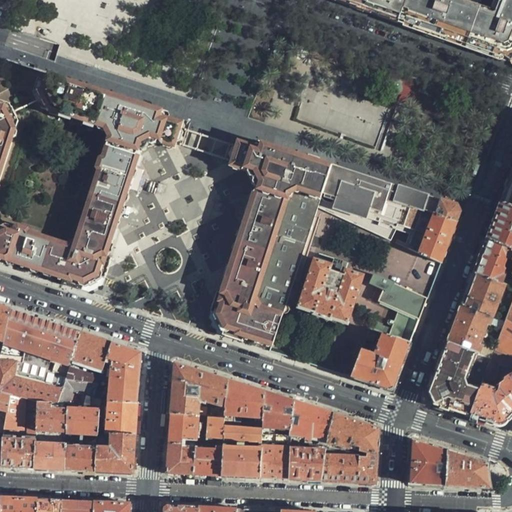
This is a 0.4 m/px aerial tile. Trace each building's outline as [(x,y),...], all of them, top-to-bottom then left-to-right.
[(331,0),(356,9),(397,24),(406,0),(331,0)] [(511,0),(406,0),(397,24),(433,36),(508,63),(511,60),(511,0)] [(42,40),(56,37),(53,21),(39,23),(42,40)] [(87,85),(11,60),(4,65),(0,76),(0,261),(49,277),(60,280),(58,282),(78,289),(79,287),(83,288),(98,288),(99,284),(103,286),(109,266),(105,265),(140,158),(157,150),(173,155),(175,150),(181,152),(187,135),(180,133),(183,126),(162,119),(165,111),(87,85)] [(385,147),(397,106),(308,80),(296,121),(385,147)] [(255,112),(253,119),(300,133),(303,124),(276,115),(275,118),(255,112)] [(187,135),(181,152),(203,159),(222,165),(227,149),(209,142),(187,135)] [(222,332),(221,335),(242,342),(243,339),(271,348),(282,315),(285,305),(318,207),(323,194),(332,165),(262,142),(259,151),(238,144),(235,151),(227,149),(222,165),(230,168),(228,173),(244,179),(250,194),(214,300),(210,299),(204,320),(208,321),(207,324),(213,327),(221,332),(222,332)] [(332,165),(323,194),(333,197),(332,204),(334,205),(334,206),(349,211),(349,209),(367,215),(366,219),(378,225),(390,229),(391,226),(426,237),(434,216),(435,216),(441,200),(332,165)] [(511,170),(507,183),(501,200),(511,204),(511,170)] [(399,245),(420,254),(426,237),(391,226),(390,229),(378,225),(366,219),(367,215),(349,209),(349,211),(334,206),(334,205),(332,204),(333,197),(323,194),(318,207),(349,222),(391,241),(397,229),(409,233),(406,243),(397,240),(396,243),(399,245)] [(454,205),(441,200),(435,216),(456,222),(457,219),(459,215),(454,205)] [(511,204),(501,200),(494,219),(487,238),(511,247),(511,204)] [(456,222),(435,216),(434,216),(426,237),(420,254),(441,264),(449,242),(456,222)] [(511,247),(487,238),(475,268),(474,272),(502,283),(506,275),(503,274),(509,257),(511,257),(511,247)] [(348,325),(364,275),(314,259),(298,308),(314,313),(314,315),(332,321),(333,319),(348,325)] [(502,283),(474,272),(468,288),(462,304),(493,316),(505,284),(502,283)] [(420,318),(427,298),(384,279),(375,275),(371,283),(385,288),(380,301),(398,309),(420,318)] [(493,316),(462,304),(455,323),(448,341),(479,353),(483,345),(480,343),(486,325),(490,326),(493,316)] [(511,305),(494,351),(507,356),(511,353),(511,305)] [(0,306),(0,337),(4,339),(13,311),(0,306)] [(411,342),(420,318),(398,309),(392,328),(391,331),(390,335),(411,342)] [(32,317),(13,311),(4,339),(0,352),(0,390),(9,393),(21,397),(47,322),(32,317)] [(372,321),(371,325),(391,331),(392,328),(372,321)] [(66,328),(47,322),(21,397),(39,403),(67,404),(68,377),(71,368),(74,359),(82,333),(66,328)] [(371,325),(369,328),(383,332),(390,335),(391,331),(371,325)] [(404,359),(411,342),(390,335),(383,332),(375,354),(361,350),(351,377),(367,382),(393,390),(404,359)] [(107,361),(113,342),(98,338),(82,333),(74,359),(104,370),(107,361)] [(479,353),(448,341),(433,382),(428,393),(434,404),(470,415),(482,382),(485,375),(492,359),(479,353)] [(109,401),(138,403),(140,368),(141,354),(142,352),(113,342),(107,361),(111,362),(109,401)] [(494,351),(492,359),(485,375),(495,379),(502,362),(511,366),(511,353),(507,356),(494,351)] [(227,412),(229,381),(224,380),(175,364),(173,389),(171,413),(199,415),(199,400),(217,406),(216,410),(211,410),(211,416),(226,417),(227,412)] [(98,387),(101,378),(71,368),(68,377),(98,387)] [(482,382),(470,415),(491,422),(493,423),(498,424),(501,425),(505,422),(508,420),(511,416),(511,376),(504,379),(498,397),(494,396),(497,388),(482,382)] [(67,404),(67,432),(67,435),(74,435),(89,436),(99,436),(99,433),(101,400),(94,400),(98,387),(68,377),(67,404)] [(263,424),(265,393),(249,388),(229,381),(227,412),(263,424)] [(0,390),(0,407),(7,409),(9,393),(0,390)] [(39,403),(21,397),(9,393),(7,409),(5,427),(26,428),(27,406),(39,406),(39,403)] [(291,443),(294,402),(281,398),(265,393),(263,424),(263,433),(291,443)] [(107,434),(135,436),(137,419),(138,403),(109,401),(107,434)] [(325,444),(334,415),(314,409),(294,402),(291,443),(299,444),(299,438),(314,441),(314,446),(324,448),(325,444)] [(67,432),(67,404),(39,403),(39,406),(38,412),(37,431),(67,432)] [(19,467),(35,468),(37,442),(37,431),(38,412),(30,412),(29,439),(5,437),(4,442),(2,467),(19,467)] [(199,415),(171,413),(170,428),(169,442),(196,444),(197,427),(207,427),(206,444),(216,445),(224,445),(226,421),(226,417),(211,416),(199,415)] [(347,419),(334,415),(325,444),(364,453),(378,454),(379,429),(367,425),(347,419)] [(224,445),(222,477),(240,478),(260,478),(263,433),(226,421),(224,445)] [(99,436),(97,470),(110,471),(133,472),(133,464),(134,455),(135,436),(107,434),(99,433),(99,436)] [(291,449),(291,443),(263,433),(260,478),(274,479),(289,480),(291,449)] [(81,470),(97,470),(99,436),(89,436),(88,447),(74,447),(74,435),(67,435),(66,443),(66,469),(81,470)] [(411,485),(447,486),(449,452),(413,441),(412,463),(411,485)] [(50,469),(66,469),(66,443),(37,442),(35,468),(50,469)] [(184,475),(194,476),(196,450),(196,444),(169,442),(166,474),(184,475)] [(196,450),(194,476),(208,476),(222,477),(224,445),(216,445),(216,451),(196,450)] [(305,480),(322,481),(323,456),(323,451),(291,449),(289,480),(305,480)] [(449,452),(447,486),(465,487),(467,487),(490,488),(489,477),(489,465),(449,452)] [(376,483),(378,454),(364,453),(364,455),(365,457),(323,456),(322,481),(341,482),(376,483)] [(37,511),(38,500),(26,499),(20,499),(2,498),(0,511),(37,511)] [(61,511),(62,501),(50,501),(38,500),(37,511),(61,511)] [(93,511),(93,502),(78,502),(69,501),(62,501),(61,511),(93,511)] [(112,503),(93,502),(93,511),(129,511),(130,504),(128,504),(112,503)]
